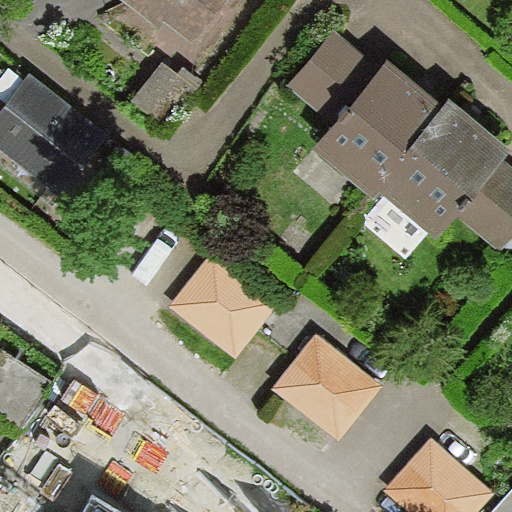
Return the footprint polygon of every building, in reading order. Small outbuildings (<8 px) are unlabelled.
[(222,0),(128,0),(187,46),(222,0)] [(341,118),(321,143),(436,238),(460,209),(508,249),(511,244),(511,168),(500,159),(507,150),(453,106),(447,113),(389,65),(382,73),(337,36),(299,83),(341,118)] [(162,65),(135,100),(168,125),(195,91),(162,65)] [(105,137),(30,80),(0,119),(0,142),(64,191),(105,137)] [(277,305),(214,256),(176,303),(240,353),(277,305)] [(380,389),(319,339),(281,386),(341,436),(380,389)] [(0,357),(0,413),(21,428),(53,380),(6,348),(0,357)] [(474,511),(492,492),(434,441),(392,489),(417,511),(474,511)] [(511,511),(511,494),(495,511),(511,511)]
